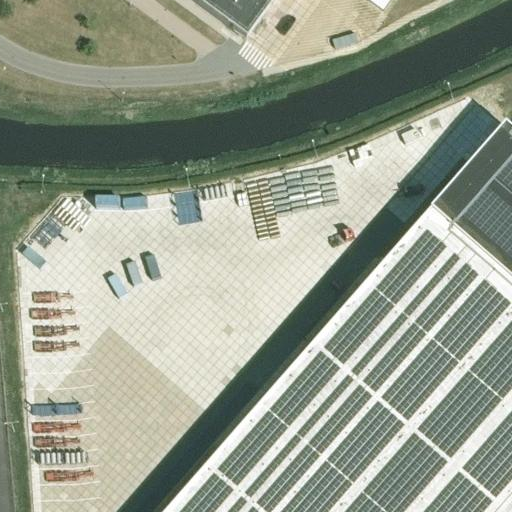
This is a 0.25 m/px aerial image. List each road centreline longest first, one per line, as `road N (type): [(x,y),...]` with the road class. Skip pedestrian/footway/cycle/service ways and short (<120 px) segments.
road 1 (unknown): [(129,511),(216,421),(345,230)]
road 2 (unknown): [(202,35),(163,63),(40,58),(0,40)]
